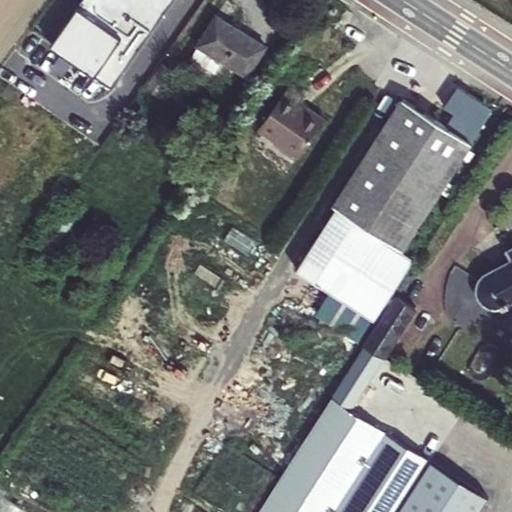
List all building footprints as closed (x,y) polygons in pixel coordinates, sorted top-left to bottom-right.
[(81,0),(52,44),(96,74),(113,86),(171,0),(81,0)] [(214,15),(187,55),(210,72),(219,60),(246,79),(266,50),(214,15)] [(161,62),(145,85),(161,96),(177,72),(161,62)] [(290,84),(261,127),(300,155),(328,117),(303,100),(306,94),(290,84)] [(346,207),(301,268),(376,320),(417,255),(405,247),(479,140),(409,95),(340,202),(346,207)] [(154,134),(143,150),(164,166),(175,148),(154,134)] [(511,255),(510,257),(511,258),(511,264),(487,278),(480,286),(478,291),(478,297),(480,303),(485,307),(491,309),(499,310),(511,302),(511,255)] [(414,306),(398,297),(258,511),(481,511),(493,496),(353,404),(414,306)]
